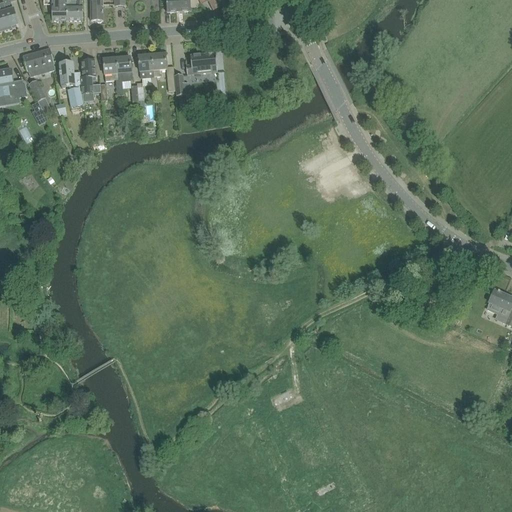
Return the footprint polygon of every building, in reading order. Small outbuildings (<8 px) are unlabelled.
[(2,0),(4,4),(0,4),(0,19),(3,30),(4,32),(13,30),(13,29),(12,27),(18,25),(14,10),(13,10),(11,3),(10,0),(2,0)] [(68,22),(68,1),(67,0),(52,0),(52,22),(68,22)] [(68,7),(68,22),(83,22),(83,12),(83,6),(83,1),(83,0),(76,0),(77,1),(77,6),(68,6),(68,7)] [(90,0),(91,22),(92,22),(97,22),(98,24),(101,23),(102,22),(103,22),(104,22),(103,0),(90,0)] [(166,0),(167,4),(167,14),(179,13),(178,0),(166,0)] [(178,0),(179,13),(191,12),(191,2),(190,0),(178,0)] [(213,11),(219,8),(214,0),(212,0),(209,2),(213,11)] [(37,54),(23,58),(26,67),(28,73),(29,73),(31,79),(37,77),(35,71),(47,67),(49,73),(56,71),(54,65),(55,65),(53,60),(50,50),(42,52),(37,54)] [(187,67),(188,76),(218,73),(216,54),(205,55),(205,57),(191,59),(192,66),(187,67)] [(154,78),(157,78),(160,77),(160,71),(167,70),(166,55),(152,57),(154,72),(154,78)] [(154,78),(154,72),(152,57),(139,58),(141,80),(143,80),(143,87),(137,87),(138,96),(139,102),(145,101),(144,87),(152,87),(152,94),(158,93),(157,78),(154,78)] [(119,81),(116,81),(117,89),(123,89),(122,83),(133,82),(132,74),(132,69),(131,59),(117,60),(119,75),(119,81)] [(117,60),(104,61),(105,71),(105,76),(106,82),(116,81),(119,81),(119,75),(117,60)] [(84,79),(81,79),(82,88),(83,96),(83,103),(95,102),(94,95),(101,94),(101,86),(93,87),(92,82),(96,82),(96,78),(97,78),(96,71),(95,61),(82,63),(84,79)] [(73,63),(60,65),(63,89),(70,88),(76,88),(76,89),(70,90),(68,91),(71,109),(83,107),(80,90),(80,89),(82,88),(81,79),(78,79),(75,80),(75,74),(73,63)] [(0,106),(5,106),(4,98),(16,96),(17,100),(20,100),(28,98),(25,84),(24,84),(14,86),(14,83),(12,71),(0,73),(0,106)] [(169,93),(176,92),(175,76),(167,76),(169,93)] [(183,76),(175,77),(177,98),(179,97),(185,97),(189,97),(189,96),(188,85),(184,85),(183,76)] [(37,81),(29,86),(34,96),(38,103),(44,100),(47,98),(46,98),(37,81)] [(38,103),(32,106),(35,113),(34,114),(40,126),(48,121),(47,118),(41,108),(38,103)] [(487,311),(497,316),(507,320),(505,325),(511,327),(511,308),(511,309),(511,308),(511,299),(500,294),(500,293),(499,292),(498,293),(495,292),(494,293),(493,292),(492,296),(493,296),(491,301),(490,304),(487,311)] [(27,370),(24,374),(25,376),(26,378),(31,379),(33,375),(32,371),(27,370)]
